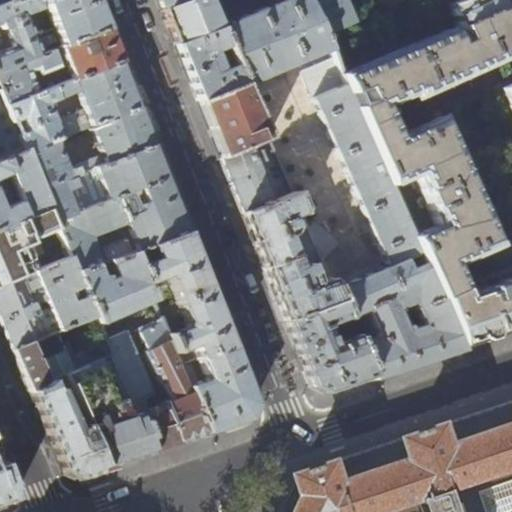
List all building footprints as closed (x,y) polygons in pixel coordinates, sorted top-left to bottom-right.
[(96,2),(95,0),(13,0),(0,5),(0,69),(107,29),(96,2)] [(156,0),(160,9),(183,0),(156,0)] [(217,28),(205,0),(183,0),(160,9),(163,18),(171,38),(174,46),(218,29),(217,28)] [(281,0),(217,28),(218,29),(225,48),(234,66),(242,85),(266,139),(291,195),(300,216),(305,229),(314,249),(319,262),(335,246),(318,230),(327,219),(305,199),(314,188),(292,168),(300,159),(278,139),(287,129),(264,109),(273,98),(255,82),(327,50),(304,0),(281,0)] [(511,0),(470,0),(447,11),(454,27),(511,3),(511,0)] [(457,346),(511,326),(511,85),(503,89),(510,106),(509,107),(511,113),(511,271),(481,283),(484,290),(464,297),(450,267),(494,247),(486,231),(487,230),(473,198),(472,199),(458,167),(459,166),(445,135),(444,135),(437,118),(393,137),(380,107),(407,95),(409,100),(506,55),(500,42),(511,36),(511,3),(454,27),(460,42),(452,45),(446,30),(337,75),(346,95),(358,89),(364,103),(352,109),(457,346)] [(113,45),(107,29),(0,69),(0,82),(5,80),(7,86),(0,88),(0,96),(4,106),(36,94),(27,72),(36,68),(38,74),(58,66),(57,63),(65,60),(72,80),(120,62),(113,45)] [(213,53),(225,48),(218,29),(174,46),(185,75),(196,103),(242,85),(234,66),(220,72),(213,53)] [(337,301),(344,319),(363,311),(375,338),(356,345),(369,377),(371,381),(381,377),(411,367),(440,358),(460,351),(457,346),(352,109),(346,95),(337,75),(331,60),(298,74),(385,267),(331,289),(337,301)] [(4,106),(11,122),(20,118),(26,132),(17,136),(23,150),(24,152),(54,141),(90,127),(138,108),(127,81),(120,62),(72,80),(36,94),(4,106)] [(242,85),(196,103),(206,126),(219,159),(249,146),(266,139),(242,85)] [(4,106),(0,96),(0,159),(23,150),(17,136),(11,122),(4,106)] [(138,108),(90,127),(101,154),(76,164),(77,165),(65,170),(54,141),(24,152),(39,189),(153,146),(144,123),(138,108)] [(470,125),(474,126),(484,122),(484,119),(481,112),(478,111),(468,115),(467,119),(470,125)] [(125,223),(136,252),(187,232),(173,197),(153,146),(39,189),(46,206),(68,257),(74,271),(93,265),(99,263),(88,237),(125,223)] [(249,146),(219,159),(227,180),(240,215),(271,203),(249,146)] [(0,226),(46,206),(39,189),(24,152),(23,150),(0,159),(0,226)] [(291,195),(271,203),(240,215),(251,243),(261,269),(314,249),(305,229),(300,231),(302,236),(293,239),(288,235),(291,229),(289,223),(286,222),(300,216),(291,195)] [(46,206),(0,226),(0,286),(68,257),(46,206)] [(187,232),(136,252),(133,253),(152,299),(153,302),(173,293),(176,298),(185,322),(183,326),(183,328),(167,335),(179,366),(189,362),(197,359),(232,345),(209,288),(187,232)] [(105,249),(109,260),(132,253),(127,240),(105,249)] [(319,262),(314,249),(261,269),(270,289),(283,322),(337,301),(331,289),(319,262)] [(133,253),(132,253),(109,260),(106,261),(113,278),(106,280),(104,276),(99,278),(93,265),(74,271),(92,315),(96,324),(152,299),(133,253)] [(30,341),(55,331),(92,315),(74,271),(68,257),(0,286),(0,326),(10,350),(30,341)] [(345,320),(344,319),(337,301),(283,322),(296,357),(308,387),(322,392),(338,387),(369,377),(356,345),(347,325),(340,328),(343,334),(333,339),(336,345),(330,347),(322,329),(345,320)] [(207,432),(179,366),(167,335),(160,319),(139,329),(140,333),(146,352),(144,352),(149,365),(161,385),(165,384),(172,401),(146,409),(135,413),(152,453),(183,443),(208,435),(207,432)] [(68,359),(55,331),(30,341),(46,381),(62,375),(100,469),(101,469),(102,470),(129,461),(141,457),(152,453),(135,413),(129,400),(109,353),(80,366),(73,369),(68,359)] [(103,340),(105,345),(109,353),(129,400),(150,391),(124,331),(103,340)] [(30,341),(10,350),(26,388),(28,393),(38,389),(46,381),(30,341)] [(232,345),(197,359),(206,381),(198,385),(189,362),(179,366),(207,432),(235,423),(246,419),(256,405),(243,372),(232,345)] [(80,366),(78,361),(68,359),(73,369),(80,366)] [(38,389),(28,393),(36,412),(62,472),(75,478),(100,469),(62,375),(46,381),(38,389)] [(511,511),(511,399),(480,411),(299,473),(298,474),(280,511),(511,511)] [(0,458),(0,502),(14,498),(6,475),(0,458)]
